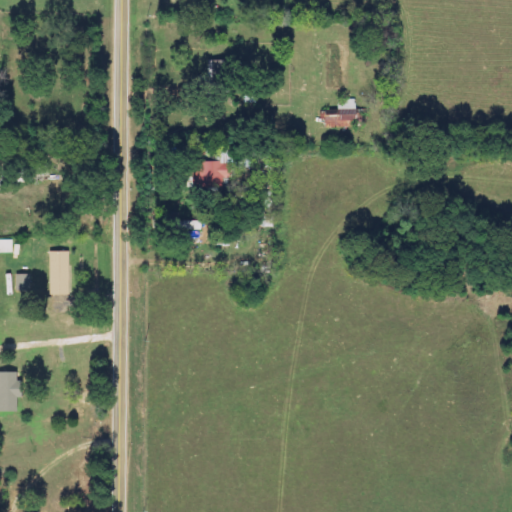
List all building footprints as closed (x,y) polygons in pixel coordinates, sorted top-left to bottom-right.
[(227,93),(227,79),(239,79),(239,61),(209,62),(210,93),(227,93)] [(352,101),(335,101),(335,114),(322,115),(322,129),(353,128),(352,101)] [(194,163),(195,189),(221,188),(221,180),(228,180),(228,163),(194,163)] [(47,166),(30,167),(31,175),(47,174),(47,166)] [(0,253),(11,253),(11,240),(0,240),(0,253)] [(68,252),(48,252),(47,295),(67,296),(68,252)] [(28,275),(15,275),(15,291),(29,290),(28,275)] [(0,373),(0,411),(15,412),(14,398),(19,398),(19,381),(14,381),(14,373),(0,373)]
